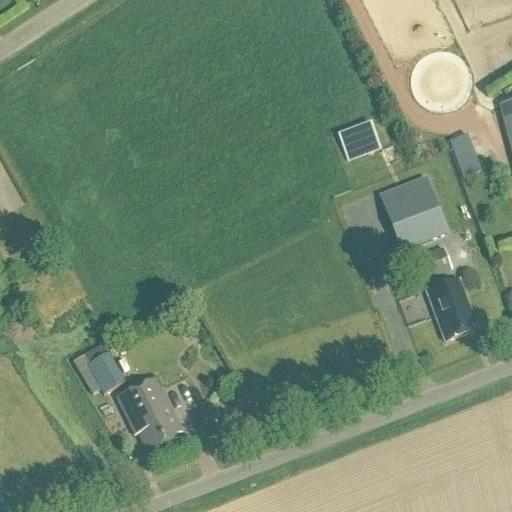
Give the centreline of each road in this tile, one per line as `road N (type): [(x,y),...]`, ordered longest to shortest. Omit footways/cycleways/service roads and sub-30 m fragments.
road 1 (tertiary): [(145,511),(511,369)]
road 2 (track): [(341,0),(404,130),(470,126),(490,136),(511,183)]
